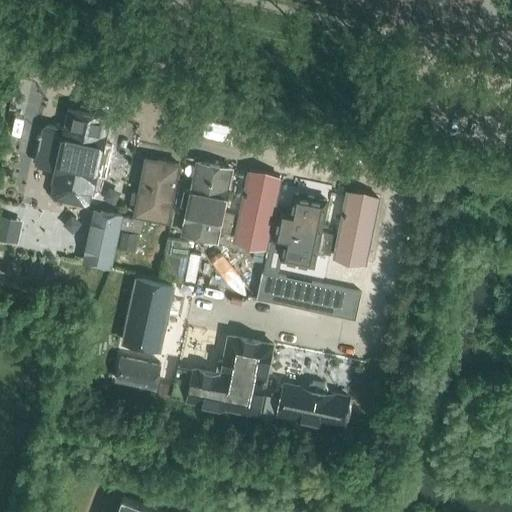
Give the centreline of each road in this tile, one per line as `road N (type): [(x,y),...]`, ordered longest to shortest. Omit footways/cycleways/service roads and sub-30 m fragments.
road 1 (residential): [(393,187),(163,138),(152,128),(177,0)]
road 2 (residential): [(197,303),(371,338),(404,189),(393,187)]
road 3 (residential): [(393,187),(427,16)]
